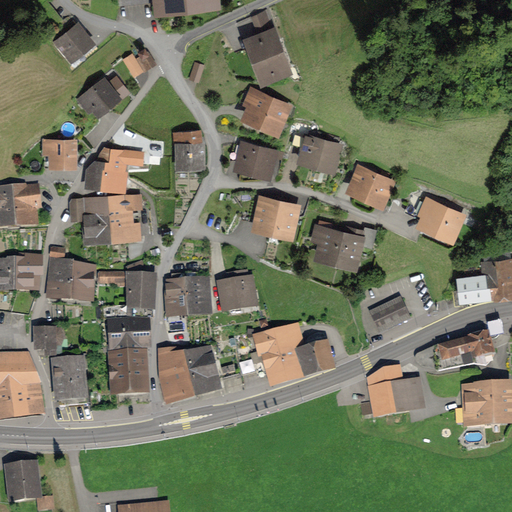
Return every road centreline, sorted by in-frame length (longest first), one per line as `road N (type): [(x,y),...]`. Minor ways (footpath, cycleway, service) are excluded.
road 1 (residential): [(52,436),(30,346),(58,213),(93,152),(166,63)]
road 2 (primary): [(511,307),(443,326),(306,387),(161,425)]
road 3 (residential): [(212,181),(164,269),(155,365),(161,425)]
road 4 (residential): [(417,237),(293,187),(212,181)]
road 5 (residential): [(166,63),(217,144),(212,181)]
